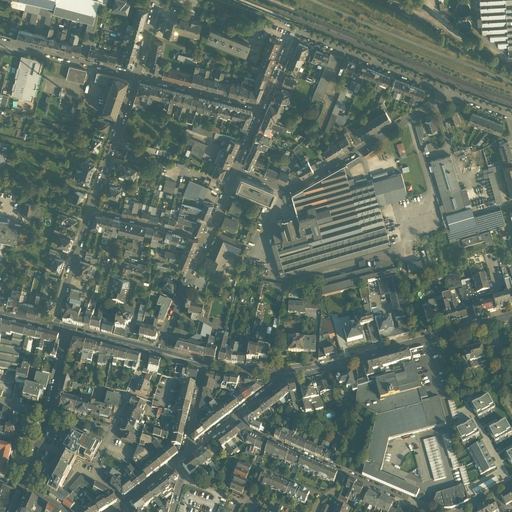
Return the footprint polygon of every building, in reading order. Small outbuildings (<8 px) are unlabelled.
[(11,0),(10,6),(24,10),(26,3),(15,0),(11,0)] [(15,0),(26,3),(40,6),(55,9),(56,0),(15,0)] [(87,22),(88,23),(92,5),(98,7),(98,4),(81,0),(56,0),(55,9),(54,13),(60,15),(63,16),(87,22)] [(107,0),(81,0),(98,4),(98,7),(100,7),(105,8),(107,0)] [(114,0),(112,7),(119,9),(119,10),(127,13),(130,3),(126,2),(126,0),(114,0)] [(511,0),(475,0),(477,29),(478,32),(507,56),(511,55),(511,0)] [(454,8),(454,11),(455,13),(457,15),(460,17),(463,17),(465,16),(467,14),(469,11),(469,8),(468,6),(466,4),(463,3),(460,2),(458,3),(456,5),(454,8)] [(24,10),(32,12),(38,14),(38,13),(40,6),(26,3),(24,10)] [(100,7),(98,7),(92,5),(88,23),(87,27),(83,41),(82,45),(79,55),(88,57),(91,45),(100,7)] [(38,13),(47,16),(53,17),(54,13),(55,9),(40,6),(38,13)] [(138,7),(133,26),(143,28),(148,10),(138,7)] [(224,24),(224,22),(228,14),(224,12),(223,13),(218,11),(215,19),(220,21),(220,22),(224,24)] [(36,23),(38,14),(32,12),(30,21),(36,23)] [(50,26),(53,17),(47,16),(44,25),(50,26)] [(455,24),(455,27),(456,30),(459,31),(461,32),(464,32),(467,31),(469,29),(470,26),(470,23),(468,20),(466,18),(463,17),(460,18),(458,19),(456,21),(455,24)] [(164,35),(176,38),(177,31),(181,32),(181,31),(198,36),(201,24),(194,23),(193,22),(192,21),(191,22),(180,19),(179,22),(168,19),(166,27),(164,35)] [(222,28),(228,30),(230,25),(224,22),(224,24),(222,28)] [(75,34),(73,43),(77,44),(81,26),(82,26),(83,24),(80,23),(77,34),(75,33),(75,34)] [(142,32),(143,28),(133,26),(133,25),(131,31),(130,34),(130,35),(140,38),(142,32)] [(207,39),(246,55),(250,45),(211,29),(207,39)] [(33,33),(22,30),(19,40),(31,43),(33,33)] [(47,37),(36,34),(33,43),(45,46),(47,37)] [(138,46),(140,38),(130,35),(129,38),(128,38),(127,39),(125,38),(124,38),(123,41),(138,46)] [(50,38),(47,37),(45,46),(51,48),(54,39),(50,38)] [(261,63),(259,69),(261,69),(269,73),(276,58),(274,57),(280,42),(271,38),(271,39),(269,38),(267,43),(269,44),(267,48),(265,47),(263,53),(265,54),(263,59),(265,60),(263,64),(261,63)] [(58,50),(60,40),(57,40),(54,39),(51,48),(58,50)] [(136,53),(138,46),(123,41),(115,39),(114,43),(126,46),(125,50),(136,53)] [(66,42),(63,41),(60,40),(58,50),(64,51),(66,42)] [(150,59),(152,59),(160,61),(163,43),(154,41),(150,59)] [(70,43),(66,42),(64,51),(70,53),(73,44),(70,43)] [(79,45),(77,44),(73,43),(73,44),(70,53),(79,55),(82,45),(79,45)] [(299,43),(296,50),(305,54),(308,47),(299,43)] [(88,57),(96,59),(97,52),(98,49),(98,48),(95,48),(96,46),(95,46),(91,45),(88,57)] [(134,61),(136,53),(125,50),(124,51),(124,52),(124,53),(124,54),(123,58),(134,61)] [(296,50),(294,55),(303,59),(305,54),(296,50)] [(317,60),(319,61),(323,53),(316,50),(315,53),(311,61),(316,63),(317,60)] [(103,54),(97,52),(96,59),(96,60),(100,61),(100,60),(106,62),(109,54),(104,53),(103,54)] [(329,56),(323,53),(319,61),(326,64),(328,59),(329,56)] [(329,56),(328,59),(336,62),(337,62),(339,60),(340,57),(330,53),(329,56)] [(106,62),(115,64),(116,57),(115,56),(109,54),(106,62)] [(177,60),(196,65),(197,59),(178,55),(177,60)] [(291,61),(291,62),(300,65),(300,66),(301,62),(303,63),(304,60),(302,60),(303,59),(294,55),(292,58),(291,60),(291,61)] [(13,91),(11,96),(19,98),(24,99),(32,101),(33,96),(34,96),(32,95),(34,89),(35,89),(35,88),(36,84),(35,83),(38,73),(39,73),(42,61),(24,57),(23,63),(20,63),(18,68),(20,69),(17,79),(16,78),(16,79),(15,83),(14,84),(16,84),(14,91),(13,90),(13,91)] [(121,66),(132,68),(134,61),(123,58),(121,66)] [(161,61),(160,61),(152,59),(150,69),(159,71),(161,61)] [(326,64),(325,66),(333,69),(336,62),(328,59),(326,64)] [(355,63),(348,60),(344,69),(346,70),(346,69),(352,71),(355,63)] [(297,71),(300,65),(291,62),(289,67),(288,68),(287,69),(288,70),(289,70),(290,70),(291,71),(291,72),(293,73),(294,72),(295,72),(296,70),(297,71)] [(357,73),(364,76),(367,68),(361,65),(357,73)] [(66,79),(84,83),(87,70),(69,66),(66,79)] [(316,89),(315,90),(321,93),(323,93),(333,69),(325,66),(319,80),(317,85),(316,89)] [(162,76),(172,79),(174,70),(164,67),(162,76)] [(256,75),(258,75),(261,69),(259,69),(253,67),(252,70),(257,72),(256,75)] [(383,74),(367,68),(364,76),(380,83),(383,74)] [(269,73),(261,69),(258,75),(267,79),(269,73)] [(193,74),(174,70),(172,79),(191,84),(193,74)] [(107,115),(115,118),(128,81),(114,76),(114,77),(97,72),(95,81),(106,83),(111,85),(106,100),(102,113),(105,115),(107,115)] [(201,74),(197,73),(194,72),(193,74),(191,84),(202,86),(205,77),(205,74),(201,73),(201,74)] [(390,77),(383,74),(380,83),(386,85),(390,77)] [(258,75),(256,81),(255,83),(257,84),(263,87),(267,79),(258,75)] [(290,88),(292,83),(293,80),(292,80),(286,77),(282,84),(290,88)] [(214,80),(212,79),(210,79),(208,88),(216,90),(218,81),(214,80)] [(392,87),(399,90),(402,82),(395,79),(392,87)] [(351,80),(348,88),(348,89),(354,91),(357,83),(351,80)] [(224,82),(222,82),(218,81),(216,90),(222,92),(224,82)] [(231,84),(228,83),(224,82),(222,92),(228,93),(231,84)] [(418,88),(402,82),(399,90),(415,96),(418,88)] [(111,85),(106,83),(101,98),(106,100),(111,85)] [(136,94),(148,98),(149,96),(151,86),(140,83),(136,94)] [(231,83),(231,84),(228,93),(238,96),(241,85),(237,84),(237,85),(231,83)] [(255,90),(250,88),(248,98),(256,100),(258,99),(263,87),(257,84),(255,90)] [(245,86),(241,85),(238,96),(248,98),(250,88),(244,87),(245,86)] [(331,113),(332,114),(337,116),(338,114),(340,109),(341,105),(344,99),(345,95),(348,89),(348,88),(343,85),(331,113)] [(151,86),(149,96),(151,96),(160,98),(163,89),(151,86)] [(425,91),(418,88),(415,96),(420,98),(421,99),(425,91)] [(160,98),(167,100),(170,101),(172,91),(163,89),(160,98)] [(353,92),(354,91),(348,89),(345,95),(351,97),(353,92)] [(277,94),(275,98),(284,102),(287,103),(288,103),(289,103),(289,102),(290,101),(289,100),(289,99),(288,99),(290,95),(287,94),(281,91),(278,90),(278,91),(277,91),(276,93),(277,94)] [(318,101),(321,93),(315,90),(312,98),(318,101)] [(172,91),(170,101),(173,102),(176,103),(179,93),(172,91)] [(1,94),(0,93),(0,105),(6,107),(9,96),(1,94)] [(176,103),(179,103),(182,104),(185,94),(179,93),(176,103)] [(146,106),(147,102),(148,98),(136,94),(133,103),(146,106)] [(185,94),(182,104),(186,105),(188,105),(188,107),(190,107),(190,106),(193,96),(185,94)] [(190,106),(194,107),(196,108),(199,98),(193,96),(190,106)] [(201,110),(203,111),(206,100),(199,98),(196,108),(196,109),(201,110)] [(271,101),(270,104),(280,108),(282,109),(284,106),(282,105),(284,102),(275,98),(275,99),(274,99),(273,100),(273,101),(273,102),(271,101)] [(208,113),(209,114),(212,101),(206,100),(203,111),(208,112),(208,113)] [(211,113),(216,114),(219,103),(212,101),(209,114),(211,114),(211,113)] [(224,117),(224,116),(227,105),(219,103),(216,114),(220,115),(220,116),(224,117)] [(270,104),(265,115),(274,119),(275,119),(280,108),(270,104)] [(228,117),(231,118),(234,107),(227,105),(224,116),(228,117)] [(238,120),(239,119),(241,109),(234,107),(231,118),(238,120)] [(251,111),(241,109),(239,119),(243,120),(241,124),(242,124),(240,127),(245,129),(252,113),(251,111)] [(356,131),(361,139),(391,121),(385,112),(356,131)] [(448,115),(451,124),(459,122),(458,117),(457,118),(455,113),(448,115)] [(478,116),(472,113),(469,122),(475,125),(478,116)] [(343,116),(338,114),(337,116),(336,118),(335,121),(334,122),(344,126),(348,116),(344,114),(343,116)] [(262,122),(271,126),(271,124),(274,119),(265,115),(262,122)] [(485,118),(478,116),(475,125),(481,127),(485,118)] [(491,120),(485,118),(481,127),(487,130),(491,120)] [(427,132),(428,135),(429,135),(438,132),(437,129),(434,119),(424,122),(424,124),(427,132)] [(98,128),(107,131),(108,127),(109,127),(110,124),(109,124),(110,123),(101,120),(100,123),(98,128)] [(497,123),(491,120),(487,130),(493,132),(497,123)] [(262,122),(259,130),(271,135),(272,131),(274,127),(271,126),(262,122)] [(503,125),(497,123),(493,132),(500,135),(503,125)] [(346,131),(347,132),(347,133),(353,129),(349,124),(344,127),(346,131)] [(424,124),(422,125),(424,133),(418,135),(421,146),(423,145),(422,142),(423,142),(423,141),(428,139),(429,137),(429,135),(428,135),(427,132),(424,124)] [(415,127),(418,135),(424,133),(422,125),(415,127)] [(197,133),(212,137),(214,131),(212,131),(202,127),(199,127),(197,132),(197,133)] [(256,137),(270,143),(272,141),(271,141),(270,140),(269,139),(271,135),(259,130),(256,137)] [(214,137),(229,142),(230,139),(237,141),(238,139),(220,133),(215,132),(214,137)] [(121,140),(127,141),(130,134),(123,133),(121,140)] [(195,140),(187,136),(184,142),(193,146),(195,140)] [(338,141),(338,142),(343,150),(351,145),(348,139),(346,136),(338,141)] [(256,137),(253,144),(261,147),(265,149),(266,145),(267,145),(269,145),(269,146),(270,143),(256,137)] [(88,149),(98,151),(101,140),(91,138),(91,141),(88,140),(87,145),(89,146),(88,149)] [(229,142),(226,148),(236,152),(240,143),(237,141),(230,139),(229,142)] [(188,157),(201,160),(207,145),(195,140),(193,146),(191,151),(188,157)] [(343,150),(338,142),(330,146),(331,148),(335,155),(343,150)] [(407,157),(402,142),(396,144),(401,158),(407,157)] [(499,144),(503,159),(511,157),(511,156),(508,142),(499,144)] [(250,151),(257,155),(258,154),(261,147),(253,144),(250,151)] [(299,144),(293,150),(296,154),(302,148),(299,144)] [(142,150),(136,148),(134,147),(132,147),(131,149),(128,148),(126,147),(124,151),(127,152),(125,156),(138,160),(140,153),(141,153),(141,152),(142,150)] [(214,161),(216,162),(221,150),(222,148),(220,147),(214,161)] [(222,148),(221,150),(234,155),(236,152),(226,148),(223,147),(222,148)] [(363,153),(366,159),(377,152),(374,147),(363,153)] [(328,159),(335,155),(331,148),(323,153),(328,159)] [(217,162),(218,163),(226,166),(229,167),(234,155),(221,150),(216,162),(217,162)] [(246,159),(254,162),(255,160),(257,156),(249,152),(246,159)] [(348,168),(361,161),(358,156),(345,164),(348,168)] [(431,161),(432,166),(452,161),(450,156),(431,161)] [(282,166),(280,171),(284,173),(286,167),(290,168),(293,161),(286,158),(282,166)] [(261,169),(265,171),(267,168),(263,166),(254,162),(246,159),(244,165),(244,167),(251,169),(253,166),(261,169)] [(83,168),(82,171),(91,174),(95,164),(89,162),(89,161),(88,161),(87,161),(85,161),(85,163),(82,162),(80,167),(83,168)] [(432,166),(444,205),(447,214),(466,208),(465,204),(460,190),(452,161),(432,166)] [(311,166),(313,171),(319,167),(316,162),(311,166)] [(311,166),(309,163),(305,166),(303,167),(307,174),(314,171),(313,171),(311,166)] [(123,165),(121,169),(120,174),(124,176),(133,179),(135,174),(136,174),(137,173),(138,172),(138,171),(138,170),(137,169),(123,164),(123,165)] [(226,169),(225,169),(217,165),(214,172),(213,171),(212,175),(212,176),(221,180),(226,169)] [(286,277),(301,273),(304,272),(391,247),(379,205),(372,182),(367,183),(357,186),(355,187),(350,188),(348,181),(343,165),(291,195),(293,202),(299,222),(299,226),(301,234),(297,235),(292,217),(275,222),(273,234),(275,240),(275,242),(274,242),(272,243),(280,271),(284,270),(285,273),(286,277)] [(302,178),(307,174),(303,167),(300,169),(297,170),(302,178)] [(123,178),(124,176),(120,174),(121,169),(117,168),(116,168),(114,175),(123,178)] [(278,173),(267,168),(265,171),(264,175),(275,179),(278,173)] [(90,179),(91,174),(82,171),(77,169),(75,174),(74,177),(78,178),(77,180),(88,184),(89,182),(90,183),(91,179),(90,179)] [(288,175),(284,173),(280,171),(276,180),(285,184),(287,177),(288,176),(288,175)] [(373,178),(374,181),(388,177),(387,172),(373,176),(373,178)] [(488,173),(492,189),(498,187),(493,172),(488,173)] [(374,181),(372,182),(379,205),(408,197),(401,173),(374,181)] [(244,188),(246,181),(242,179),(237,190),(270,204),(275,193),(273,193),(271,199),(244,188)] [(163,190),(173,193),(174,187),(175,183),(165,180),(163,190)] [(198,200),(202,201),(208,188),(190,180),(183,196),(198,200)] [(244,188),(271,199),(273,193),(246,181),(244,188)] [(118,199),(119,199),(120,199),(121,196),(120,195),(119,194),(121,190),(110,186),(107,195),(118,199)] [(502,203),(498,187),(492,189),(496,204),(502,203)] [(466,188),(460,190),(465,204),(470,203),(466,188)] [(71,202),(81,205),(85,194),(77,191),(75,191),(71,202)] [(228,211),(239,215),(241,211),(239,210),(242,204),(242,203),(239,202),(233,199),(228,211)] [(136,201),(130,200),(128,207),(126,215),(136,218),(137,211),(137,210),(139,202),(136,201)] [(34,216),(41,217),(43,207),(35,205),(34,209),(33,209),(34,205),(25,203),(24,210),(23,214),(32,216),(32,214),(35,215),(34,216)] [(213,205),(210,204),(205,203),(204,205),(202,209),(210,212),(213,205)] [(185,214),(189,215),(190,210),(199,213),(200,212),(201,212),(202,209),(181,204),(180,210),(179,212),(183,213),(185,214)] [(447,214),(446,215),(451,231),(476,223),(474,217),(472,213),(471,207),(466,208),(447,214)] [(63,215),(68,217),(70,213),(59,209),(58,213),(61,214),(63,214),(63,215)] [(161,217),(163,217),(169,218),(171,213),(165,212),(166,210),(163,209),(162,211),(161,216),(161,217)] [(207,219),(210,212),(202,209),(201,212),(199,216),(207,219)] [(501,209),(474,217),(476,223),(479,233),(490,230),(505,226),(501,209)] [(150,215),(150,213),(148,212),(144,211),(143,211),(141,219),(148,221),(150,215)] [(98,229),(99,224),(101,216),(96,214),(91,229),(95,231),(96,228),(98,229)] [(154,216),(150,215),(148,221),(157,223),(158,217),(154,216)] [(476,223),(451,231),(446,215),(442,216),(450,242),(461,238),(474,235),(479,233),(476,223)] [(68,217),(67,221),(67,222),(65,226),(70,227),(69,228),(73,229),(73,228),(74,229),(77,220),(68,217)] [(167,226),(169,218),(163,217),(162,219),(161,224),(167,226)] [(184,218),(182,218),(178,217),(177,220),(184,222),(185,223),(188,223),(194,225),(196,222),(189,220),(184,218)] [(221,227),(230,231),(231,228),(234,230),(237,222),(231,220),(225,217),(221,227)] [(174,227),(176,220),(172,219),(169,218),(167,226),(174,227)] [(197,218),(196,222),(194,225),(203,228),(206,221),(197,218)] [(258,219),(252,232),(260,235),(263,228),(266,223),(258,219)] [(130,236),(140,238),(142,226),(120,220),(117,232),(122,234),(122,232),(130,234),(130,236)] [(0,242),(7,244),(17,246),(21,225),(15,224),(8,223),(0,221),(0,242)] [(203,228),(194,225),(193,228),(191,232),(201,234),(203,228)] [(144,235),(152,237),(154,229),(146,227),(144,235)] [(154,229),(152,237),(158,238),(162,239),(164,232),(154,229)] [(492,237),(490,230),(479,233),(474,235),(476,241),(484,239),(492,237)] [(244,243),(247,244),(252,233),(249,231),(244,243)] [(170,243),(170,241),(172,234),(166,232),(164,240),(163,239),(162,244),(161,246),(164,247),(165,242),(170,243)] [(215,268),(221,270),(223,264),(222,263),(224,257),(226,258),(226,257),(228,252),(237,256),(241,248),(240,247),(241,242),(221,234),(219,233),(215,241),(214,240),(212,243),(214,244),(208,257),(207,257),(203,265),(214,269),(215,268)] [(179,236),(172,234),(170,241),(173,242),(176,243),(177,242),(179,236)] [(461,238),(463,245),(476,241),(474,235),(461,238)] [(63,248),(66,249),(67,248),(67,249),(70,239),(60,236),(57,245),(63,247),(63,248)] [(493,243),(492,237),(484,239),(486,245),(493,243)] [(187,242),(186,245),(195,247),(198,240),(189,238),(187,242)] [(185,247),(183,252),(192,254),(195,247),(186,245),(185,247)] [(181,256),(180,258),(189,262),(191,256),(182,254),(181,256)] [(51,271),(55,272),(56,270),(60,272),(61,271),(62,269),(61,267),(62,263),(63,264),(65,260),(60,258),(60,256),(56,255),(54,260),(53,261),(52,263),(53,264),(51,271)] [(481,262),(482,266),(485,266),(483,255),(474,258),(475,263),(481,262)] [(189,262),(180,258),(179,261),(178,264),(186,268),(189,262)] [(408,273),(423,270),(421,260),(406,263),(408,273)] [(85,277),(89,264),(80,261),(76,274),(77,274),(83,276),(85,277)] [(128,271),(143,275),(145,266),(138,264),(138,266),(124,262),(121,273),(127,274),(128,271)] [(322,298),(368,285),(368,282),(375,281),(373,275),(372,269),(322,282),(322,284),(322,289),(322,298)] [(396,269),(383,272),(385,279),(398,276),(396,269)] [(377,280),(385,279),(383,272),(373,275),(375,281),(377,281),(377,280)] [(478,276),(472,278),(473,281),(478,298),(490,294),(485,274),(482,275),(478,276)] [(171,276),(168,283),(173,285),(176,278),(171,276)] [(397,322),(405,320),(404,315),(405,308),(398,276),(385,279),(377,280),(377,281),(381,295),(385,294),(385,292),(389,291),(389,295),(396,321),(397,322)] [(454,289),(459,287),(457,279),(456,276),(455,276),(449,278),(446,279),(449,293),(455,291),(454,289)] [(117,278),(115,284),(128,287),(129,281),(119,278),(117,278)] [(478,298),(473,281),(471,282),(465,283),(466,285),(462,286),(462,287),(463,289),(464,294),(467,304),(467,306),(476,304),(477,303),(478,306),(477,306),(476,305),(472,306),(472,307),(475,317),(483,315),(480,305),(479,301),(478,298)] [(176,287),(173,285),(168,283),(167,283),(166,283),(166,284),(165,284),(165,285),(165,287),(163,291),(173,295),(174,291),(175,291),(177,288),(176,287)] [(126,293),(128,287),(115,284),(114,289),(126,293)] [(17,308),(18,301),(21,290),(22,286),(18,285),(16,290),(12,289),(11,294),(12,294),(11,297),(9,296),(8,300),(6,305),(9,306),(14,308),(14,307),(17,308)] [(71,288),(68,300),(79,302),(80,296),(82,291),(71,288)] [(125,299),(126,293),(114,289),(112,295),(125,299)] [(366,299),(368,306),(370,305),(368,289),(359,291),(362,300),(366,299)] [(442,301),(447,315),(450,314),(449,308),(447,303),(450,303),(452,302),(449,293),(441,296),(442,301)] [(504,296),(496,299),(498,308),(499,308),(500,310),(511,307),(509,298),(508,293),(504,294),(504,296)] [(123,304),(125,299),(112,295),(110,301),(111,301),(117,303),(123,304)] [(44,312),(44,309),(47,299),(47,298),(42,296),(41,298),(40,303),(39,305),(40,305),(39,310),(39,311),(44,312)] [(161,298),(157,306),(162,308),(168,311),(172,302),(167,300),(167,301),(161,298)] [(49,300),(47,299),(44,309),(47,310),(51,311),(53,311),(54,307),(55,307),(55,304),(56,301),(52,301),(52,300),(52,299),(50,299),(49,299),(49,300)] [(424,312),(427,323),(437,320),(435,313),(439,312),(436,303),(435,299),(433,300),(428,302),(430,309),(431,308),(431,309),(429,310),(424,312)] [(68,300),(66,308),(81,312),(83,303),(79,302),(68,300)] [(16,310),(25,313),(27,303),(22,302),(18,301),(17,308),(16,310)] [(439,312),(441,318),(447,316),(447,315),(442,301),(436,303),(439,312)] [(483,315),(492,312),(490,302),(480,305),(483,315)] [(36,309),(37,306),(34,305),(28,303),(26,313),(35,315),(36,309)] [(300,314),(305,314),(305,309),(306,309),(306,305),(296,304),(296,303),(289,303),(288,312),(300,313),(300,314)] [(204,308),(199,307),(195,306),(190,305),(190,306),(187,306),(187,307),(186,307),(185,311),(189,312),(188,314),(192,315),(198,317),(201,318),(201,317),(202,315),(203,316),(203,315),(205,314),(205,313),(204,311),(203,311),(204,308)] [(80,317),(81,312),(66,308),(63,322),(78,326),(80,317)] [(168,311),(162,308),(160,313),(159,318),(158,322),(163,323),(168,311)] [(457,309),(454,310),(455,313),(458,322),(467,319),(464,310),(464,309),(463,309),(458,311),(458,309),(457,309)] [(88,310),(86,318),(92,320),(94,312),(88,310)] [(353,312),(355,321),(361,319),(358,310),(353,312)] [(458,322),(455,313),(450,314),(447,315),(447,316),(450,324),(458,322)] [(115,328),(125,330),(126,326),(128,326),(128,324),(129,324),(129,323),(131,324),(132,316),(127,315),(127,317),(121,316),(121,317),(117,317),(115,328)] [(101,324),(103,324),(104,322),(106,323),(106,325),(108,325),(109,321),(110,317),(105,317),(102,316),(101,322),(101,324)] [(372,316),(371,317),(367,318),(365,318),(367,325),(373,323),(372,319),(372,318),(372,316)] [(443,326),(450,324),(447,316),(441,318),(443,326)] [(84,327),(86,318),(83,317),(80,317),(78,326),(84,327)] [(90,329),(92,320),(86,318),(84,327),(90,329)] [(377,324),(380,334),(392,331),(389,319),(377,323),(377,324)] [(101,324),(101,322),(99,322),(92,320),(90,329),(96,331),(99,331),(100,332),(101,324)] [(150,329),(156,331),(158,322),(151,320),(150,323),(152,323),(150,329)] [(399,332),(400,337),(411,334),(408,320),(405,320),(397,322),(399,332)] [(329,336),(329,337),(334,335),(331,322),(330,322),(323,324),(328,336),(329,336)] [(14,335),(23,338),(26,329),(20,327),(16,326),(13,325),(2,323),(1,332),(1,334),(11,337),(11,335),(14,335)] [(369,329),(373,343),(378,341),(375,328),(373,323),(367,325),(368,329),(369,329)] [(183,341),(183,343),(188,344),(190,343),(190,341),(194,338),(196,339),(197,336),(198,337),(199,331),(200,325),(199,324),(196,336),(186,342),(183,341)] [(322,337),(323,324),(320,324),(319,350),(322,349),(328,347),(327,342),(324,343),(323,342),(322,341),(322,337)] [(179,342),(179,346),(177,351),(195,355),(205,358),(207,347),(208,344),(210,338),(212,329),(200,325),(199,331),(198,337),(197,336),(196,339),(194,338),(190,341),(190,343),(188,344),(183,343),(179,342)] [(347,343),(362,339),(359,327),(359,326),(357,327),(354,328),(354,326),(353,326),(348,327),(349,329),(344,330),(347,343)] [(139,336),(153,340),(154,336),(156,331),(150,329),(147,329),(147,327),(145,327),(145,328),(142,327),(139,336)] [(23,338),(26,339),(29,339),(31,330),(26,329),(23,338)] [(31,330),(29,339),(32,340),(35,341),(37,331),(31,330)] [(252,358),(256,359),(261,334),(262,331),(258,330),(257,333),(256,338),(257,338),(255,347),(249,346),(247,359),(252,360),(252,358)] [(35,341),(39,342),(41,342),(44,333),(37,331),(35,341)] [(392,331),(380,334),(382,342),(394,338),(393,333),(392,331)] [(215,339),(220,341),(221,338),(224,338),(224,337),(225,333),(222,332),(222,333),(219,333),(219,334),(216,334),(215,339)] [(44,333),(41,342),(48,344),(50,335),(44,333)] [(271,336),(266,335),(261,334),(256,359),(256,360),(259,360),(259,358),(262,358),(262,359),(265,359),(267,360),(267,359),(268,355),(269,355),(270,351),(269,351),(271,343),(269,343),(271,336)] [(0,369),(17,373),(22,373),(24,364),(17,363),(19,356),(23,338),(14,335),(13,337),(13,339),(10,339),(9,343),(0,341),(0,344),(0,369)] [(59,337),(50,335),(48,344),(47,348),(45,354),(50,355),(49,357),(55,359),(59,342),(57,342),(59,337)] [(303,353),(304,340),(304,337),(303,336),(302,335),(301,335),(300,335),(299,335),(298,336),(298,337),(298,338),(294,338),(286,337),(286,343),(286,347),(285,348),(284,349),(285,351),(285,352),(288,352),(288,353),(303,353)] [(78,357),(76,366),(80,367),(84,353),(86,343),(74,340),(72,342),(69,355),(78,357)] [(316,340),(304,340),(303,353),(315,354),(316,340)] [(47,348),(48,344),(41,342),(39,351),(38,356),(41,356),(43,347),(47,348)] [(95,355),(100,356),(103,357),(105,348),(103,347),(103,348),(97,346),(95,355)] [(322,349),(325,357),(334,354),(332,346),(328,347),(322,349)] [(217,350),(211,348),(207,347),(205,358),(214,360),(217,350)] [(481,365),(480,364),(485,362),(484,358),(481,347),(465,351),(466,355),(463,355),(465,360),(461,361),(464,372),(470,371),(470,369),(474,368),(480,366),(481,365)] [(111,362),(111,359),(114,350),(108,349),(105,348),(103,357),(102,364),(106,365),(106,361),(111,362)] [(113,361),(114,361),(117,362),(117,361),(119,352),(114,350),(111,359),(114,360),(113,361)] [(407,351),(389,356),(392,366),(393,366),(401,363),(410,360),(407,351)] [(125,363),(125,362),(128,354),(119,352),(117,361),(125,363)] [(225,363),(227,353),(225,353),(224,352),(221,352),(218,361),(225,363)] [(230,354),(227,353),(225,363),(231,364),(233,355),(230,354)] [(129,363),(135,365),(138,365),(140,357),(128,354),(125,362),(129,363)] [(236,355),(233,355),(231,364),(237,365),(239,355),(236,355)] [(242,355),(239,355),(237,365),(243,365),(245,355),(242,355)] [(382,369),(389,367),(387,357),(362,364),(367,379),(373,378),(372,372),(378,370),(380,370),(381,373),(384,372),(384,371),(383,371),(382,369)] [(148,367),(159,370),(161,362),(150,359),(149,365),(148,367)] [(16,382),(26,384),(27,380),(27,379),(31,361),(24,360),(24,364),(22,373),(17,373),(16,382)] [(368,385),(361,387),(357,388),(357,393),(357,396),(357,399),(356,408),(364,411),(376,417),(365,464),(381,470),(389,440),(446,425),(439,398),(422,403),(421,401),(418,391),(420,390),(415,369),(414,364),(403,367),(404,371),(394,374),(385,376),(384,372),(381,373),(382,375),(375,377),(373,378),(367,379),(368,385)] [(497,365),(501,379),(506,378),(503,364),(497,365)] [(144,369),(149,371),(157,375),(159,370),(148,367),(149,365),(146,365),(144,369)] [(177,366),(174,375),(186,378),(188,369),(177,366)] [(198,371),(188,369),(186,378),(196,380),(198,371)] [(214,382),(216,382),(217,375),(207,373),(206,380),(214,382)] [(35,389),(44,391),(48,377),(38,374),(35,389)] [(143,382),(148,384),(151,376),(148,375),(146,374),(143,382)] [(64,393),(68,394),(69,389),(72,390),(73,384),(70,383),(72,378),(64,375),(62,382),(67,383),(64,393)] [(223,384),(225,377),(217,375),(216,382),(215,383),(223,384)] [(352,388),(353,393),(357,393),(357,388),(357,385),(354,386),(353,381),(351,375),(346,376),(346,378),(340,380),(339,379),(338,378),(337,378),(336,380),(336,381),(337,382),(338,382),(339,386),(342,385),(343,385),(345,385),(346,386),(347,389),(352,388)] [(225,377),(223,384),(223,385),(227,386),(229,386),(231,379),(225,377)] [(239,380),(233,379),(230,386),(234,387),(237,387),(239,380)] [(249,387),(255,394),(261,389),(259,386),(255,381),(245,380),(244,386),(245,386),(247,386),(250,386),(250,387),(249,387)] [(140,381),(138,387),(148,391),(148,389),(149,389),(149,388),(150,385),(148,384),(143,382),(140,381)] [(212,394),(214,388),(215,384),(214,384),(205,382),(203,391),(212,394)] [(317,385),(320,395),(324,395),(323,393),(329,392),(328,387),(326,383),(326,382),(317,385)] [(293,383),(287,385),(290,395),(293,394),(296,393),(293,383)] [(284,399),(290,395),(287,385),(278,392),(284,399)] [(301,390),(304,402),(319,398),(315,386),(312,387),(312,386),(301,390)] [(23,398),(39,402),(40,396),(43,396),(44,391),(35,389),(26,387),(23,398)] [(147,394),(148,391),(138,387),(135,393),(145,397),(146,395),(147,395),(147,394)] [(190,406),(194,389),(185,387),(181,403),(190,406)] [(249,388),(244,391),(249,398),(255,394),(249,387),(249,388)] [(425,389),(420,390),(418,391),(421,401),(427,399),(425,389)] [(245,402),(249,398),(244,391),(240,395),(245,402)] [(278,392),(273,396),(279,403),(284,399),(278,392)] [(56,409),(64,411),(64,410),(65,410),(67,397),(64,396),(64,394),(59,393),(56,408),(56,409)] [(95,404),(90,403),(87,415),(95,417),(95,418),(103,420),(103,422),(110,423),(112,415),(113,416),(115,410),(116,410),(119,397),(107,394),(106,399),(107,399),(105,408),(94,405),(95,404)] [(239,406),(245,402),(240,395),(239,395),(233,399),(239,406)] [(295,415),(292,404),(290,395),(284,399),(286,401),(288,401),(290,409),(289,409),(291,416),(295,415)] [(470,405),(477,418),(482,415),(487,413),(490,411),(495,408),(488,395),(470,405)] [(273,396),(268,400),(274,407),(277,405),(279,403),(273,396)] [(71,412),(75,413),(78,401),(78,400),(67,397),(65,410),(66,411),(67,412),(69,412),(71,412)] [(202,397),(200,404),(205,410),(207,408),(209,406),(207,403),(205,400),(202,397)] [(320,398),(319,398),(304,402),(303,402),(305,409),(306,413),(311,412),(309,403),(311,403),(312,405),(316,404),(317,405),(314,406),(316,411),(323,409),(320,398)] [(129,411),(130,411),(140,415),(141,416),(143,412),(144,409),(143,409),(145,406),(142,405),(143,403),(141,402),(140,402),(135,399),(134,400),(132,400),(130,405),(132,406),(129,411)] [(230,413),(239,406),(233,399),(231,401),(225,406),(224,406),(230,413)] [(268,400),(263,404),(268,411),(271,409),(274,407),(268,400)] [(87,416),(87,415),(90,403),(86,402),(85,403),(78,401),(75,413),(81,414),(83,416),(84,416),(86,416),(87,416)] [(187,416),(190,406),(181,403),(180,408),(179,409),(178,414),(179,414),(187,416)] [(209,406),(215,413),(218,411),(215,408),(212,404),(209,406)] [(263,404),(258,408),(263,415),(266,413),(268,411),(263,404)] [(211,414),(213,415),(215,413),(209,406),(207,408),(210,412),(211,414)] [(225,417),(230,413),(224,406),(224,407),(220,410),(225,417)] [(262,416),(263,415),(258,408),(250,414),(255,421),(262,416)] [(221,421),(225,417),(220,410),(218,411),(215,413),(221,421)] [(137,423),(140,415),(130,411),(126,418),(137,423)] [(221,421),(215,413),(213,415),(210,417),(216,424),(221,421)] [(185,427),(187,416),(179,414),(178,416),(178,418),(177,418),(176,420),(177,421),(176,425),(185,427)] [(243,419),(249,426),(252,423),(255,421),(250,414),(243,419)] [(211,428),(216,424),(210,417),(208,419),(205,421),(211,428)] [(134,429),(137,423),(126,418),(123,425),(134,429)] [(196,419),(193,434),(202,426),(201,425),(196,419)] [(511,433),(505,420),(487,430),(495,443),(499,440),(504,438),(507,436),(511,433)] [(211,428),(205,421),(203,423),(201,425),(202,426),(206,432),(211,428)] [(472,421),(455,431),(462,444),(467,441),(470,439),(475,437),(479,434),(472,421)] [(5,436),(14,438),(17,424),(13,423),(12,426),(9,425),(9,427),(7,426),(7,427),(5,436)] [(239,423),(233,428),(239,435),(241,433),(244,430),(239,423)] [(250,428),(259,432),(261,427),(254,424),(253,425),(252,423),(249,426),(250,428)] [(131,436),(134,429),(123,425),(121,429),(120,431),(124,433),(131,436)] [(182,438),(185,427),(176,425),(173,436),(182,438)] [(274,438),(279,440),(282,433),(280,432),(283,426),(280,425),(274,438)] [(206,432),(202,426),(193,434),(192,438),(194,442),(206,432)] [(233,428),(226,433),(231,441),(234,439),(239,435),(233,428)] [(285,443),(291,445),(294,438),(297,431),(298,429),(295,428),(292,435),(291,435),(291,436),(288,435),(285,443)] [(65,443),(67,444),(73,434),(81,438),(82,435),(72,430),(65,443)] [(153,435),(166,439),(168,434),(154,430),(153,435)] [(66,455),(75,460),(76,460),(77,457),(80,451),(87,454),(84,458),(85,459),(90,462),(102,441),(84,431),(82,435),(81,438),(73,434),(67,444),(64,450),(67,452),(66,455)] [(135,438),(131,436),(124,433),(121,440),(132,445),(135,438)] [(226,433),(221,437),(226,444),(227,444),(228,443),(231,441),(226,433)] [(140,441),(152,445),(156,442),(154,440),(142,436),(141,440),(140,441)] [(180,446),(182,438),(173,436),(171,444),(180,446)] [(257,439),(251,436),(248,445),(251,446),(255,447),(257,439)] [(224,446),(226,444),(221,437),(216,441),(219,445),(222,448),(224,446)] [(291,445),(296,448),(299,440),(298,440),(297,439),(294,438),(291,445)] [(255,447),(254,449),(257,450),(260,451),(264,442),(257,439),(255,447)] [(156,442),(164,452),(167,450),(160,441),(158,441),(157,441),(156,442)] [(164,452),(156,442),(152,445),(160,455),(161,455),(164,453),(164,452)] [(495,468),(481,442),(470,448),(484,474),(495,468)] [(482,442),(481,442),(495,468),(482,442)] [(0,454),(1,455),(0,458),(0,461),(8,463),(11,447),(0,444),(0,454)] [(224,446),(231,455),(234,453),(233,452),(230,448),(227,444),(226,444),(224,446)] [(285,463),(286,462),(289,453),(268,444),(264,454),(273,458),(273,457),(276,458),(275,459),(276,459),(276,458),(279,459),(279,460),(285,463)] [(309,453),(313,446),(310,445),(307,444),(304,451),(309,453)] [(164,453),(170,460),(178,454),(171,446),(167,450),(164,452),(164,453)] [(309,453),(315,456),(318,448),(315,447),(313,446),(309,453)] [(138,448),(133,459),(140,455),(144,451),(138,448)] [(320,458),(323,451),(320,449),(318,448),(315,456),(320,458)] [(483,474),(484,474),(470,448),(473,455),(477,461),(480,467),(483,474)] [(80,451),(77,457),(84,461),(85,459),(84,458),(87,454),(80,451)] [(145,451),(144,451),(140,455),(133,459),(133,461),(140,470),(142,473),(145,470),(144,469),(140,464),(145,460),(147,459),(149,457),(145,451)] [(201,468),(205,465),(207,464),(211,461),(203,451),(193,458),(200,467),(201,468)] [(320,458),(326,460),(329,453),(326,452),(323,451),(320,458)] [(170,460),(164,453),(161,455),(155,460),(161,467),(170,460)] [(294,455),(289,453),(286,462),(291,465),(294,455)] [(332,463),(334,455),(331,454),(329,453),(326,460),(332,463)] [(66,455),(64,459),(73,464),(75,460),(66,455)] [(301,458),(294,455),(291,465),(298,468),(301,458)] [(190,475),(197,469),(200,467),(193,458),(183,466),(188,472),(190,475)] [(317,465),(301,458),(298,468),(301,470),(302,469),(309,472),(308,473),(313,475),(313,474),(317,465)] [(64,459),(62,462),(71,467),(73,464),(64,459)] [(155,460),(152,462),(158,470),(161,467),(155,460)] [(211,461),(207,464),(208,465),(212,470),(214,471),(216,469),(211,461)] [(47,490),(51,492),(54,487),(59,490),(60,488),(60,489),(71,467),(62,462),(47,490)] [(152,462),(144,469),(145,470),(142,473),(147,479),(158,470),(152,462)] [(239,463),(236,470),(248,475),(251,468),(245,466),(239,463)] [(381,471),(381,470),(365,464),(362,476),(416,499),(419,493),(419,492),(379,475),(381,470),(381,471)] [(337,473),(317,465),(313,474),(318,476),(317,478),(320,479),(321,478),(324,479),(323,480),(326,482),(326,481),(333,484),(337,473)] [(129,468),(128,470),(139,485),(147,479),(142,473),(140,475),(138,476),(130,466),(130,467),(129,468)] [(201,468),(200,467),(197,469),(198,470),(205,478),(208,476),(207,476),(201,468)] [(119,478),(122,475),(112,470),(109,476),(111,478),(114,479),(117,481),(119,478)] [(133,489),(139,485),(128,470),(125,472),(128,475),(132,481),(129,484),(133,489)] [(233,476),(235,477),(240,479),(241,477),(246,479),(248,475),(236,470),(233,476)] [(174,483),(177,480),(178,476),(175,472),(169,476),(174,483)] [(267,487),(270,488),(274,479),(274,478),(273,478),(273,477),(271,476),(271,477),(269,476),(267,475),(265,475),(266,474),(264,473),(263,474),(262,473),(258,483),(261,484),(261,483),(263,484),(262,486),(265,487),(266,485),(268,486),(267,487)] [(73,493),(82,483),(87,479),(87,478),(81,475),(80,478),(80,477),(78,480),(78,479),(77,482),(76,482),(75,484),(74,484),(73,486),(72,486),(71,488),(70,488),(69,490),(68,490),(67,492),(65,494),(70,497),(73,493)] [(169,476),(165,480),(169,486),(171,485),(172,484),(174,483),(169,476)] [(235,477),(233,483),(239,486),(240,484),(246,486),(247,482),(245,481),(240,479),(235,477)] [(119,478),(117,481),(122,485),(128,493),(133,489),(129,484),(128,482),(125,484),(124,483),(125,482),(119,478)] [(96,484),(87,479),(82,483),(92,491),(94,488),(96,484)] [(124,496),(128,493),(122,485),(117,481),(114,479),(111,484),(115,487),(122,496),(124,496)] [(277,480),(274,479),(270,488),(271,490),(272,489),(277,491),(277,493),(279,492),(283,494),(284,496),(286,495),(290,485),(286,484),(286,483),(284,483),(283,483),(282,481),(280,482),(279,482),(280,481),(278,480),(277,480)] [(350,491),(352,491),(355,485),(356,482),(350,479),(349,481),(346,489),(350,491)] [(170,487),(169,486),(165,480),(163,481),(158,485),(156,486),(162,494),(165,491),(166,492),(169,490),(169,489),(170,487)] [(242,495),(243,491),(244,488),(239,486),(233,483),(230,490),(233,491),(240,494),(242,495)] [(102,499),(107,508),(116,502),(116,500),(111,493),(96,484),(94,488),(92,491),(93,492),(102,499)] [(290,485),(286,495),(288,496),(291,497),(290,498),(293,499),(294,498),(296,499),(296,501),(298,502),(299,500),(302,502),(301,503),(305,504),(307,500),(305,499),(306,498),(307,498),(309,494),(306,492),(302,490),(302,491),(300,490),(298,489),(297,488),(293,486),(293,487),(290,485)] [(352,491),(351,493),(356,495),(359,496),(363,488),(355,485),(352,491)] [(1,491),(8,494),(11,489),(3,486),(1,491)] [(148,493),(153,501),(157,498),(162,494),(156,486),(152,490),(148,493)] [(436,494),(435,499),(432,506),(433,507),(437,508),(439,509),(444,509),(445,509),(450,509),(452,509),(456,507),(458,507),(462,504),(468,501),(464,486),(463,486),(436,494)] [(65,494),(59,490),(54,487),(51,492),(49,495),(64,504),(70,497),(65,494)] [(173,494),(174,492),(170,487),(169,489),(169,490),(166,492),(165,491),(162,494),(165,498),(170,494),(173,494)] [(0,511),(8,511),(16,491),(11,489),(8,494),(1,491),(0,492),(0,511)] [(354,500),(349,498),(351,493),(352,491),(350,491),(350,492),(349,491),(345,499),(348,500),(353,503),(354,500)] [(364,502),(370,505),(374,495),(368,492),(366,496),(364,501),(364,502)] [(63,505),(70,510),(75,505),(71,502),(76,497),(73,493),(70,497),(64,504),(63,505)] [(86,496),(94,504),(96,503),(94,502),(95,500),(94,499),(88,493),(85,495),(86,496)] [(151,502),(153,501),(148,493),(139,500),(145,507),(150,503),(151,502)] [(506,506),(511,503),(507,493),(501,497),(506,506)] [(376,508),(376,506),(380,498),(374,495),(370,505),(376,508)] [(20,510),(23,511),(33,511),(38,501),(28,496),(21,507),(20,510)] [(376,506),(382,509),(387,500),(381,497),(380,498),(376,506)] [(153,501),(162,511),(168,511),(170,506),(165,504),(164,504),(162,506),(157,498),(153,501)] [(96,503),(94,504),(98,511),(100,511),(107,508),(102,499),(96,503)] [(134,509),(135,511),(138,511),(143,509),(145,507),(139,500),(131,506),(134,509)] [(393,503),(387,500),(382,509),(385,511),(386,511),(387,511),(388,511),(391,508),(393,503)] [(46,511),(49,505),(38,501),(33,511),(46,511)] [(152,504),(157,511),(160,511),(162,511),(153,501),(151,502),(153,504),(152,504)] [(493,501),(485,505),(489,511),(495,511),(498,511),(493,501)]
